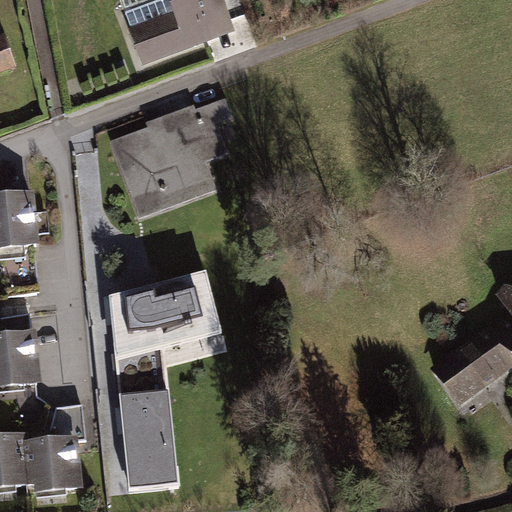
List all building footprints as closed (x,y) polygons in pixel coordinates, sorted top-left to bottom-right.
[(173,0),(180,19),(136,34),(148,71),(239,42),(225,0),(173,0)] [(0,79),(19,73),(7,41),(0,43),(0,79)] [(219,197),(209,168),(234,160),(224,130),(237,126),(230,105),(114,144),(141,223),(219,197)] [(33,198),(0,201),(0,259),(39,256),(33,198)] [(203,282),(128,297),(140,359),(215,345),(203,282)] [(511,325),(499,337),(495,332),(438,375),(464,409),(511,373),(511,325)] [(98,340),(107,496),(127,495),(118,339),(98,340)] [(0,397),(43,394),(38,341),(0,343),(0,397)] [(54,409),(56,442),(87,440),(85,407),(54,409)] [(27,442),(0,445),(0,500),(33,496),(28,451),(27,442)] [(77,445),(28,451),(33,496),(34,504),(84,498),(77,445)]
